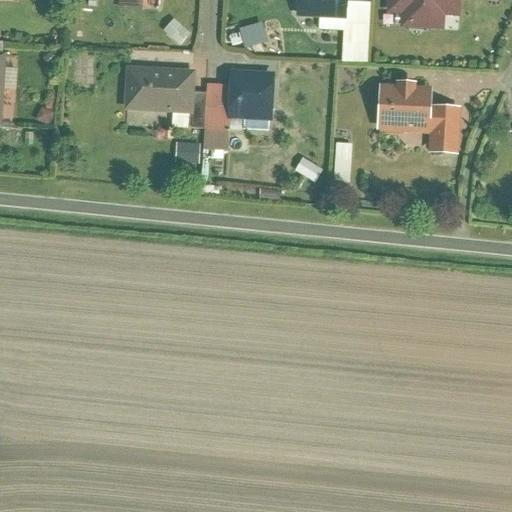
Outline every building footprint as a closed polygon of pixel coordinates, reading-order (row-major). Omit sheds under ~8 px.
[(347,0),(289,0),(289,15),(297,15),(296,24),(346,27),(347,0)] [(385,0),(385,23),(401,24),(401,33),(444,35),(444,21),(460,22),(461,0),(385,0)] [(260,23),(236,30),(242,50),(266,43),(260,23)] [(195,77),(124,74),(122,120),(193,123),(195,77)] [(275,80),(229,78),(226,127),(272,129),(275,80)] [(395,93),(378,93),(377,139),(431,141),(430,161),(458,162),(459,116),(431,115),(432,95),(416,95),(416,89),(395,88),(395,93)] [(173,144),(173,164),(198,164),(198,145),(173,144)] [(347,184),(348,145),(332,144),(332,183),(347,184)] [(293,171),(312,183),(320,172),(300,160),(293,171)]
